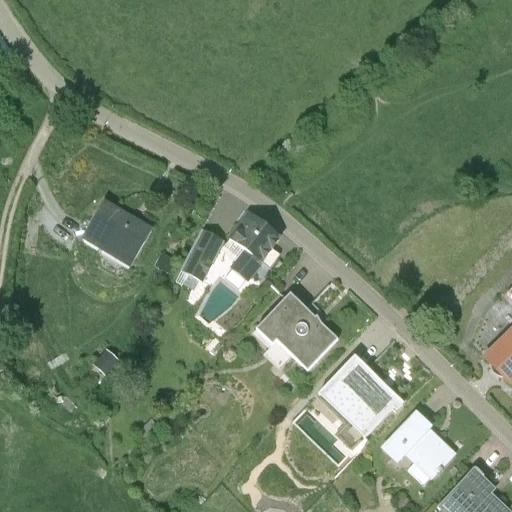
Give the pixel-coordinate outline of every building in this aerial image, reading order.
[(81,244),(101,255),(130,271),(152,231),(104,204),(81,244)] [(249,215),(236,231),(229,241),(245,254),(231,272),(248,285),(262,267),(267,271),(279,257),(271,251),(280,240),(249,215)] [(201,233),(181,274),(203,285),(224,244),(201,233)] [(180,257),(166,249),(156,266),(170,274),(180,257)] [(511,295),(509,299),(511,301),(511,333),(486,360),(510,385),(511,383),(511,295)] [(290,296),(277,310),(256,332),(273,347),(277,342),(308,373),(338,341),(322,325),(317,318),(312,321),(308,325),(300,318),(307,311),(290,296)] [(108,352),(98,364),(109,374),(120,363),(108,352)] [(353,356),(313,399),(343,426),(334,435),(352,451),(391,408),(394,410),(401,402),(353,356)] [(173,400),(178,405),(185,397),(180,393),(173,400)] [(416,416),(382,453),(398,467),(405,459),(430,482),(454,456),(432,436),(430,438),(425,433),(429,428),(416,416)] [(474,470),(438,509),(440,511),(509,511),(483,487),(488,483),(474,470)]
